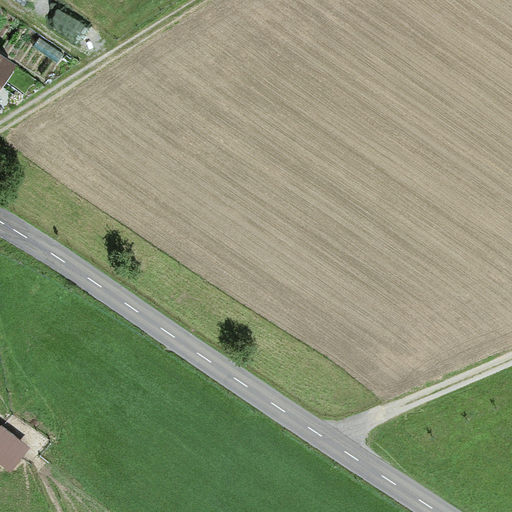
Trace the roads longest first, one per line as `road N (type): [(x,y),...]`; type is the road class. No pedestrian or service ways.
road 1 (tertiary): [(0,225),(439,511)]
road 2 (track): [(197,0),(0,124)]
road 3 (track): [(511,357),(326,440)]
